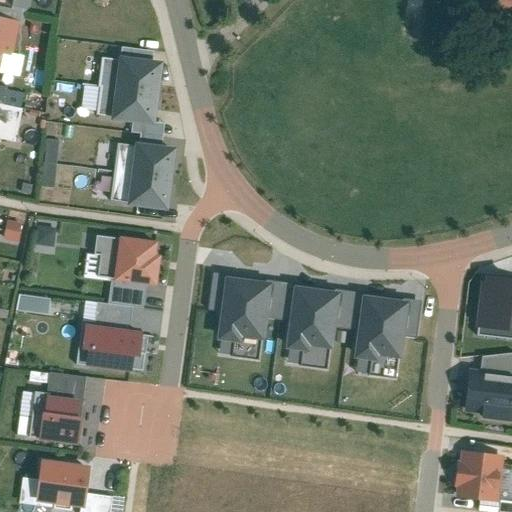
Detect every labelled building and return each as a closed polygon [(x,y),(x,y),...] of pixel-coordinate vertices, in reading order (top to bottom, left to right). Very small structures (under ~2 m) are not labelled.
[(511,11),(511,0),(478,0),(463,14),(484,37),(511,11)] [(20,10),(0,6),(0,85),(6,87),(20,10)] [(171,58),(125,52),(117,117),(162,123),(171,58)] [(56,178),(57,139),(45,139),(43,178),(56,178)] [(166,212),(174,148),(130,142),(122,206),(166,212)] [(162,244),(123,239),(118,283),(156,287),(162,244)] [(511,327),(511,272),(492,270),(491,277),(487,276),(481,323),(511,327)] [(215,332),(256,339),(265,287),(224,280),(215,332)] [(288,292),(287,344),(326,345),(327,293),(288,292)] [(47,313),(48,297),(17,294),(16,311),(47,313)] [(354,295),(349,359),(366,361),(366,373),(396,375),(401,298),(354,295)] [(97,313),(90,356),(146,364),(152,321),(97,313)] [(511,414),(511,370),(473,365),(468,410),(511,414)] [(82,444),(89,396),(41,388),(33,436),(82,444)] [(496,451),(460,449),(458,494),(494,496),(496,451)] [(90,504),(96,463),(44,456),(38,496),(90,504)]
